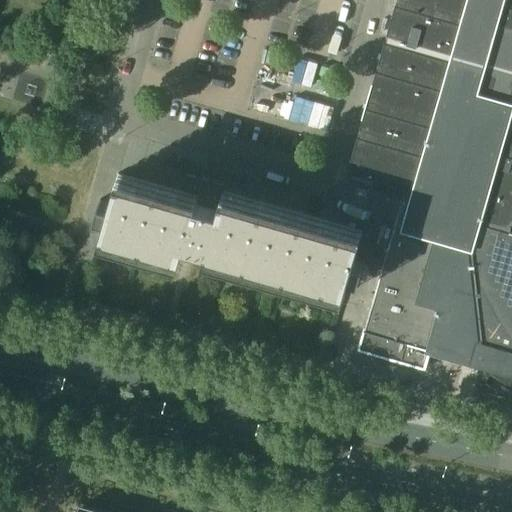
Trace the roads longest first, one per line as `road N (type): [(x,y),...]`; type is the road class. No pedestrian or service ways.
road 1 (secondary): [(0,388),(511,502)]
road 2 (secondary): [(511,451),(0,343)]
road 3 (residential): [(325,183),(308,188),(129,139),(119,125),(152,0)]
road 4 (residential): [(325,183),(376,0)]
